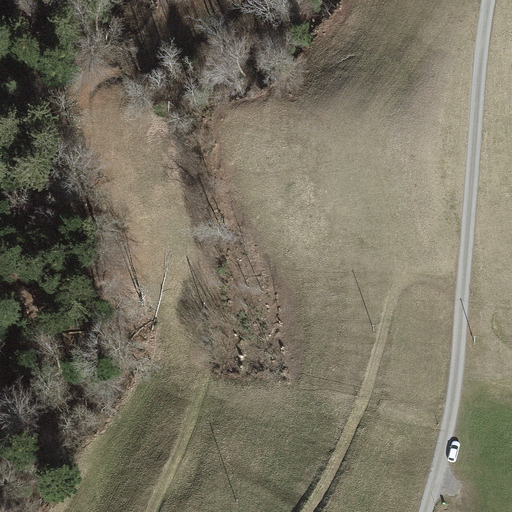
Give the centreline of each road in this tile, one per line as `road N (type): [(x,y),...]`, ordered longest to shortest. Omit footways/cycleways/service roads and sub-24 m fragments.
road 1 (unclassified): [(424,511),(458,362),(488,0)]
road 2 (track): [(150,511),(198,392)]
